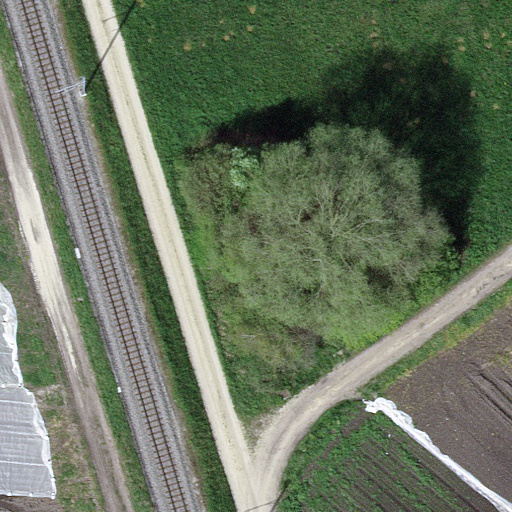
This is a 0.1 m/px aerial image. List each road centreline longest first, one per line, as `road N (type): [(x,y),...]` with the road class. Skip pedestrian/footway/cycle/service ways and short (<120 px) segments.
road 1 (track): [(98,0),(256,511)]
road 2 (track): [(120,511),(0,81)]
road 3 (track): [(252,499),(286,426),(511,253)]
